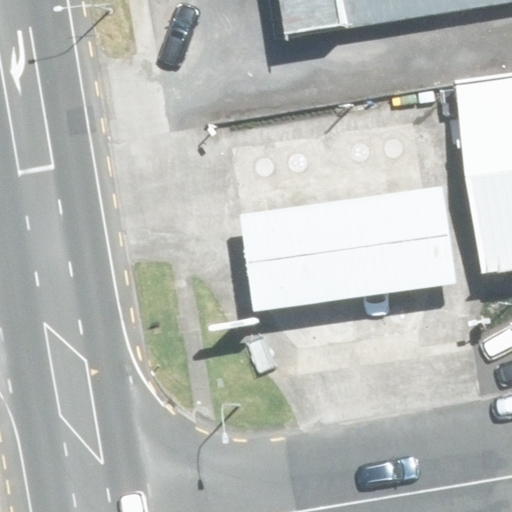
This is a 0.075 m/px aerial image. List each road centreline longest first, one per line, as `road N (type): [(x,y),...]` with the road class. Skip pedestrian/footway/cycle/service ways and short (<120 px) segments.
road 1 (secondary): [(60,242),(115,511)]
road 2 (secondary): [(20,0),(60,242)]
road 3 (residential): [(511,474),(277,511)]
